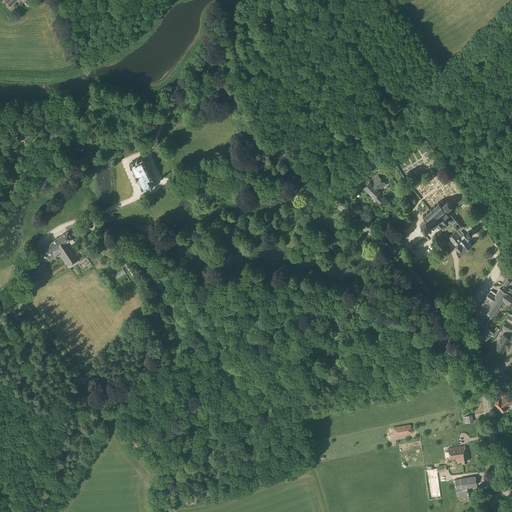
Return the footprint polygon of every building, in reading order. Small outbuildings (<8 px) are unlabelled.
[(378,167),(382,163),(377,156),(372,159),(378,167)] [(139,161),(139,160),(138,159),(137,159),(136,159),(136,160),(130,164),(135,174),(133,175),(136,180),(138,179),(143,190),(149,187),(149,188),(152,189),(154,188),(155,186),(155,183),(154,182),(152,181),(151,182),(150,180),(152,179),(149,171),(150,171),(150,169),(149,166),(147,166),(146,166),(143,159),(139,161)] [(371,183),(379,192),(386,184),(378,176),(371,183)] [(379,192),(371,183),(370,183),(364,188),(374,198),(379,203),(383,200),(377,194),(379,192)] [(457,224),(460,228),(462,226),(453,215),(454,215),(455,214),(455,213),(452,211),(452,210),(450,208),(451,207),(452,203),(450,201),(447,201),(440,206),(438,204),(423,217),(425,220),(420,225),(424,230),(430,226),(433,228),(437,225),(440,228),(448,221),(447,219),(450,217),(448,215),(451,217),(452,219),(450,221),(450,222),(453,226),(454,226),(457,224)] [(464,228),(462,226),(460,228),(455,232),(448,238),(455,246),(458,250),(456,251),(460,255),(468,249),(467,248),(470,246),(462,236),(464,234),(461,230),(464,228)] [(65,256),(62,258),(65,264),(66,263),(69,266),(67,267),(80,258),(69,241),(72,239),(67,232),(49,245),(53,251),(64,244),(66,248),(61,251),(65,256)] [(59,255),(62,258),(65,256),(61,251),(66,248),(64,244),(53,251),(49,245),(41,250),(49,261),(55,257),(59,255)] [(133,278),(137,275),(129,261),(124,264),(133,278)] [(71,267),(73,273),(84,268),(81,262),(71,267)] [(38,278),(49,272),(44,263),(33,269),(38,278)] [(120,281),(122,284),(130,279),(128,276),(120,281)] [(509,291),(507,290),(503,287),(502,290),(500,289),(496,294),(490,290),(477,309),(483,313),(491,318),(503,301),(509,291)] [(508,305),(511,298),(511,290),(508,288),(507,290),(509,291),(503,301),(508,305)] [(0,310),(5,314),(17,300),(11,294),(0,306),(0,310)] [(509,332),(511,327),(511,326),(505,322),(502,328),(509,332)] [(492,332),(488,328),(481,336),(486,340),(491,334),(493,336),(497,332),(494,329),(492,332)] [(509,342),(510,339),(503,335),(500,340),(499,339),(497,343),(498,343),(495,349),(502,353),(505,348),(508,349),(511,344),(509,342)] [(502,412),(506,409),(511,404),(511,401),(504,394),(499,399),(494,404),(502,412)] [(87,406),(92,403),(88,398),(84,402),(87,406)] [(410,425),(393,428),(394,435),(395,435),(406,434),(405,431),(411,430),(410,425)] [(467,462),(464,446),(448,448),(450,460),(462,459),(462,463),(467,462)] [(428,500),(441,498),(437,468),(424,470),(428,500)] [(461,489),(477,487),(475,476),(460,479),(454,480),(456,490),(461,489)] [(459,499),(467,498),(466,495),(471,495),(470,490),(458,492),(459,499)]
